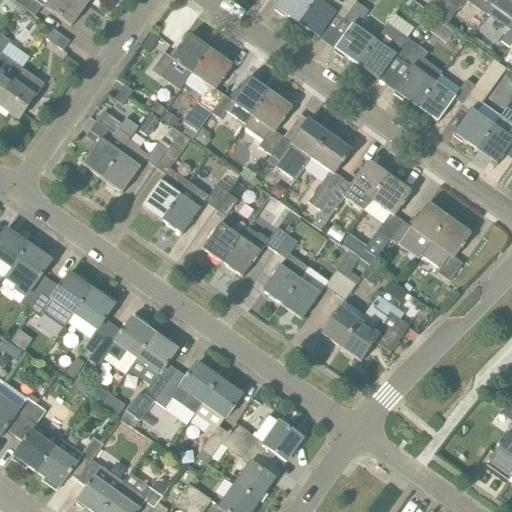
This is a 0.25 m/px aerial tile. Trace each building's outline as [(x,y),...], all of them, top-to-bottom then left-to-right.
[(34,0),(34,1),(32,0),(9,0),(35,18),(42,7),(46,9),(71,27),(71,26),(86,4),(79,0),(34,0)] [(299,24),(315,0),(281,0),(276,8),(299,24)] [(344,23),(357,5),(355,4),(357,0),(345,0),(342,5),(334,0),(315,0),(299,24),(318,38),(317,40),(318,40),(335,16),(344,23)] [(448,5),(452,0),(434,0),(427,10),(438,19),(448,5)] [(457,12),(465,0),(452,0),(448,5),(457,12)] [(498,0),(479,0),(492,9),(498,0)] [(510,49),(511,46),(511,0),(498,0),(492,9),(488,15),(509,30),(500,42),(510,49)] [(358,66),(375,42),(356,29),(368,12),(357,5),(344,23),(350,28),(334,51),(335,52),(336,50),(358,66)] [(441,41),(448,31),(436,23),(429,33),(441,41)] [(402,64),(415,46),(407,40),(387,26),(375,42),(358,66),(378,80),(377,81),(378,82),(394,58),(402,64)] [(63,52),(70,42),(51,30),(44,39),(63,52)] [(0,55),(10,42),(0,36),(0,102),(23,71),(22,70),(21,71),(0,56),(0,55)] [(209,51),(192,38),(191,39),(190,38),(173,61),(165,55),(152,72),(160,78),(166,70),(185,85),(191,76),(192,76),(209,51)] [(418,108),(435,84),(416,71),(427,54),(415,46),(402,64),(410,70),(393,93),(395,94),(396,92),(418,108)] [(225,85),(227,81),(234,71),(233,71),(234,70),(209,51),(192,76),(211,89),(185,125),(198,134),(211,115),(224,97),(218,92),(224,84),(225,85)] [(462,107),(494,62),(474,88),(466,82),(454,98),(435,84),(418,108),(437,122),(436,123),(437,124),(454,101),(462,107)] [(478,151),(495,126),(476,113),(506,70),(494,62),(462,107),(469,112),(453,135),(454,136),(455,134),(478,151)] [(16,125),(35,97),(43,84),(23,71),(0,102),(0,108),(17,121),(15,124),(16,125)] [(268,94),(248,80),(247,82),(247,81),(232,102),(224,97),(211,115),(220,121),(226,113),(245,126),(243,128),(244,129),(268,94)] [(122,107),(132,93),(124,87),(114,102),(122,107)] [(282,125),(284,122),(284,121),(291,112),(290,111),(290,110),(268,94),(244,129),(262,142),(258,148),(271,157),(284,138),(275,132),(281,125),(282,125)] [(162,118),(166,111),(156,104),(151,111),(162,118)] [(148,137),(160,122),(152,116),(140,131),(148,137)] [(511,123),(502,117),(495,126),(478,151),(497,164),(496,166),(497,166),(511,144),(511,123)] [(115,135),(96,121),(86,137),(96,146),(82,166),(103,181),(130,143),(129,143),(131,140),(118,131),(115,135)] [(328,136),(308,122),(307,124),(306,123),(291,144),(284,138),(271,157),(267,162),(275,168),(295,182),(311,160),(328,136)] [(163,223),(186,190),(185,188),(188,183),(169,171),(190,141),(181,134),(172,148),(156,170),(164,176),(141,208),(163,223)] [(342,167),(345,163),(344,162),(350,152),(328,136),(311,160),(330,173),(308,204),(320,213),(344,180),(335,174),(341,166),(342,167)] [(172,148),(162,141),(158,146),(156,145),(148,157),(130,143),(103,181),(122,195),(145,162),(156,170),(172,148)] [(388,179),(368,165),(367,165),(366,165),(361,171),(351,186),(344,180),(320,213),(311,225),(319,231),(345,196),(365,210),(388,179)] [(251,184),(257,177),(245,169),(240,176),(251,184)] [(402,210),(405,206),(404,206),(411,195),(388,179),(365,210),(383,223),(367,246),(371,249),(370,252),(373,254),(376,251),(380,254),(390,240),(391,241),(403,223),(395,217),(401,209),(402,210)] [(205,204),(216,212),(228,194),(217,187),(216,186),(208,198),(188,183),(185,188),(186,190),(163,223),(181,236),(205,204)] [(217,187),(228,194),(231,190),(221,183),(217,187)] [(238,201),(228,194),(216,212),(226,219),(238,201)] [(448,218),(429,204),(428,205),(428,204),(411,228),(403,223),(391,241),(418,260),(423,254),(448,218)] [(251,228),(262,235),(276,214),(265,207),(251,228)] [(462,251),(465,247),(464,246),(472,237),(471,236),(471,235),(448,218),(423,254),(442,267),(437,274),(449,282),(462,265),(454,260),(462,250),(462,251)] [(240,239),(220,225),(202,251),(223,266),(248,230),(247,229),(240,239)] [(242,279),(259,252),(250,247),(257,237),(248,230),(223,266),(242,279)] [(275,254),(287,237),(276,230),(264,246),(275,254)] [(30,248),(7,232),(0,242),(0,274),(5,278),(3,281),(6,283),(30,248)] [(283,308),(301,282),(299,281),(308,269),(288,256),(296,244),(287,237),(275,254),(284,260),(280,267),(261,293),(283,308)] [(30,313),(50,283),(42,277),(52,264),(30,248),(6,283),(14,288),(12,291),(24,299),(19,305),(30,313)] [(334,295),(347,278),(360,260),(349,253),(324,288),(334,295)] [(375,288),(385,274),(370,264),(359,277),(375,288)] [(91,292),(70,277),(60,291),(50,283),(30,313),(39,319),(42,314),(64,330),(73,317),(74,317),(91,292)] [(344,303),(357,285),(347,278),(334,295),(344,303)] [(301,321),(319,295),(301,282),(283,308),(301,321)] [(402,303),(408,294),(391,283),(385,292),(402,303)] [(88,362),(113,328),(105,322),(115,309),(91,292),(74,317),(95,332),(82,350),(91,356),(87,362),(88,362)] [(341,350),(370,308),(360,323),(340,309),(321,335),(341,350)] [(390,354),(401,338),(379,323),(383,318),(370,308),(341,350),(361,364),(374,344),(390,354)] [(153,336),(130,319),(120,333),(113,328),(88,362),(98,369),(103,362),(124,377),(128,372),(153,336)] [(154,403),(176,372),(165,365),(175,351),(153,336),(128,372),(150,388),(144,396),(154,403)] [(16,362),(22,353),(13,348),(7,356),(16,362)] [(71,382),(83,366),(76,360),(63,377),(71,382)] [(219,381),(195,364),(185,378),(176,372),(154,403),(164,410),(171,400),(194,416),(219,381)] [(221,445),(228,435),(217,427),(241,396),(219,381),(194,416),(209,427),(206,431),(212,436),(196,459),(206,466),(207,465),(221,445)] [(91,402),(97,395),(81,382),(75,390),(91,402)] [(19,410),(0,396),(0,440),(6,432),(14,437),(36,406),(26,399),(19,410)] [(37,474),(60,441),(37,425),(45,413),(36,406),(14,437),(25,445),(13,462),(14,463),(16,459),(37,474)] [(228,435),(269,464),(275,456),(286,463),(302,440),(269,416),(254,438),(235,425),(228,435)] [(511,430),(508,436),(507,434),(496,448),(497,449),(488,463),(489,464),(489,463),(510,478),(511,475),(511,430)] [(269,464),(228,435),(221,445),(248,465),(233,486),(258,503),(274,480),(263,473),(269,464)] [(81,456),(60,441),(37,474),(58,489),(56,493),(57,493),(69,477),(77,482),(91,462),(102,446),(92,440),(81,456)] [(91,511),(103,511),(123,484),(101,469),(91,462),(77,482),(89,490),(78,505),(79,506),(80,504),(91,511)] [(148,489),(142,498),(123,484),(103,511),(152,511),(158,504),(162,498),(169,487),(163,482),(156,483),(150,491),(148,489)] [(204,511),(211,502),(188,485),(180,496),(204,511)] [(223,511),(251,511),(258,503),(233,486),(218,508),(223,511)] [(204,511),(180,496),(173,506),(181,511),(204,511)]
